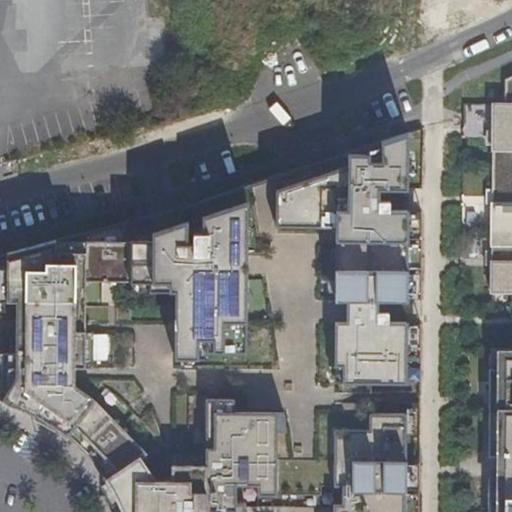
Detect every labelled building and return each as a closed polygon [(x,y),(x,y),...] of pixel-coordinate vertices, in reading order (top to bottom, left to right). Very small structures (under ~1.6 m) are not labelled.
[(166,53),(165,17),(151,17),(152,54),(166,53)] [(511,78),(504,82),(502,106),(490,106),(489,293),(511,292),(511,78)] [(420,130),(406,135),(406,183),(420,184),(420,130)] [(406,183),(406,135),(365,149),(369,160),(358,161),(355,152),(322,163),(174,213),(163,216),(0,257),(0,405),(24,415),(32,419),(31,421),(40,426),(52,434),(53,432),(55,433),(63,439),(92,465),(104,481),(108,479),(111,490),(110,492),(109,494),(120,511),(242,511),(243,504),(233,503),(233,487),(254,489),(253,498),(319,503),(319,494),(340,495),(340,511),(330,511),(402,511),(403,414),(366,413),(366,383),(403,384),(404,324),(404,297),(405,207),(406,183)] [(365,149),(355,152),(358,161),(369,160),(365,149)] [(419,207),(405,207),(404,297),(418,297),(419,207)] [(404,324),(403,384),(418,384),(418,324),(404,324)] [(511,511),(511,348),(488,349),(487,455),(502,455),(502,477),(487,476),(486,511),(511,511)] [(104,481),(102,482),(110,492),(111,490),(108,479),(104,481)]
